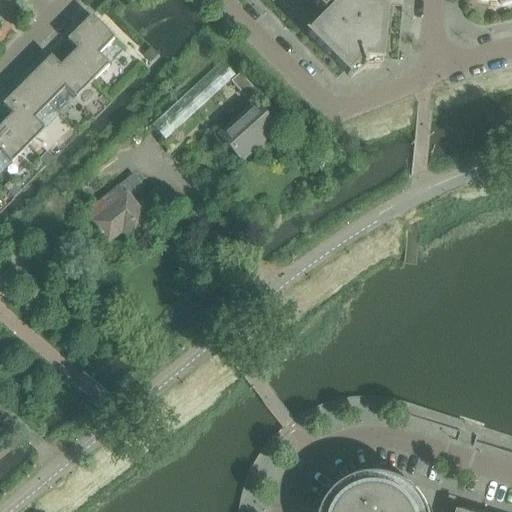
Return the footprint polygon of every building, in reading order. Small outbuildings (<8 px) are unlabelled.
[(269,0),(271,2),(271,3),(272,4),(273,3),(289,20),(288,20),(290,21),(304,35),(331,7),(337,13),(340,9),(346,9),(347,2),(384,5),(384,0),(269,0)] [(378,69),(381,42),(382,43),(385,5),(384,5),(347,2),(346,9),(340,9),(337,13),(331,7),(304,35),(331,61),(332,60),(350,79),(363,70),(378,69)] [(75,51),(67,59),(73,64),(91,83),(108,66),(97,56),(113,40),(90,17),(66,41),(75,51)] [(150,48),(143,56),(150,63),(157,55),(150,48)] [(57,61),(33,85),(56,108),(71,92),(82,103),(96,88),(91,83),(73,64),(66,70),(57,61)] [(163,140),(234,74),(221,61),(150,126),(163,140)] [(56,108),(33,85),(28,80),(1,106),(11,115),(5,121),(33,150),(39,144),(30,134),(56,108)] [(261,144),(276,131),(253,105),(218,137),(238,160),(258,141),(261,144)] [(0,163),(13,150),(23,160),(33,150),(5,121),(0,126),(0,163)] [(46,152),(39,159),(46,166),(53,159),(46,152)] [(14,184),(7,191),(14,198),(21,191),(14,184)] [(152,226),(118,186),(84,214),(90,222),(88,223),(106,245),(121,232),(130,244),(152,226)] [(429,511),(425,502),(419,495),(412,489),(404,483),(395,480),(386,477),(376,477),(367,478),(357,481),(348,485),(341,490),(334,497),(333,498),(327,506),(324,511),(429,511)]
